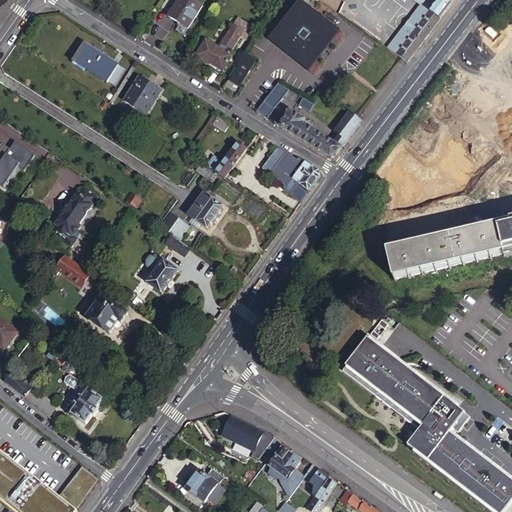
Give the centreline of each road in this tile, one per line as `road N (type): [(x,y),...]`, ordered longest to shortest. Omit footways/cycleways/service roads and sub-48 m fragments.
road 1 (residential): [(56,0),(343,176)]
road 2 (secondary): [(343,176),(478,0)]
road 3 (secondary): [(220,347),(343,176)]
road 4 (tertiary): [(423,511),(287,415)]
road 5 (residential): [(124,484),(0,389)]
road 6 (secondary): [(124,484),(201,374)]
